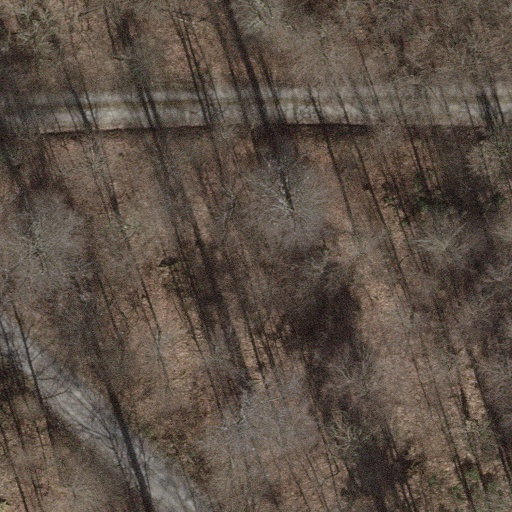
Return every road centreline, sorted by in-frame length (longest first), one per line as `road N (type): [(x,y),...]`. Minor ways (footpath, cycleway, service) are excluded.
road 1 (track): [(0,113),(511,101)]
road 2 (track): [(189,511),(0,328)]
